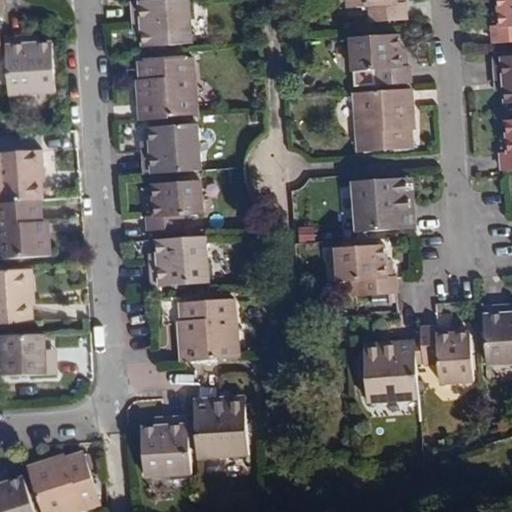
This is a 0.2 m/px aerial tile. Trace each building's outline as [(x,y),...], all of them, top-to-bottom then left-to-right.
[(192,44),(188,0),(156,0),(132,2),(134,26),(142,26),(142,33),(143,48),(192,44)] [(400,3),(399,0),(351,0),(352,6),(373,4),(375,21),(409,18),(408,2),(405,2),(400,3)] [(511,0),(503,0),(504,11),(505,27),(498,28),(497,28),(497,42),(511,41),(511,0)] [(497,11),(498,28),(505,27),(504,11),(497,11)] [(50,25),(37,26),(29,26),(29,20),(7,21),(11,77),(53,74),(50,25)] [(142,26),(134,26),(134,34),(142,33),(142,26)] [(413,65),(411,65),(404,65),(403,49),(402,35),(354,38),(356,68),(377,66),(379,84),(414,81),(413,65)] [(511,57),(506,58),(498,58),(500,82),(509,81),(510,89),(511,103),(511,102),(511,57)] [(142,101),(138,101),(140,120),(196,116),(192,59),(139,63),(141,92),(142,101)] [(509,81),(500,82),(500,90),(510,89),(509,81)] [(414,89),(357,92),(361,151),(415,147),(413,123),(416,123),(414,89)] [(149,128),(150,142),(150,151),(143,151),(144,174),(200,170),(196,124),(149,128)] [(142,142),(143,151),(150,151),(150,142),(142,142)] [(0,153),(0,169),(1,205),(40,203),(44,202),(43,182),(42,167),(45,166),(44,151),(0,153)] [(406,179),(357,182),(359,232),(417,229),(416,203),(408,203),(406,179)] [(414,179),(406,179),(408,203),(416,203),(414,179)] [(153,183),(154,199),(155,215),(149,216),(148,216),(148,232),(182,230),(181,214),(202,213),(200,181),(153,183)] [(41,234),(41,224),(40,203),(1,205),(0,205),(0,258),(50,256),(50,234),(41,234)] [(49,223),(41,224),(41,234),(50,234),(49,223)] [(208,282),(205,236),(156,239),(157,254),(158,263),(151,263),(152,285),(208,282)] [(398,280),(396,280),(389,280),(388,263),(387,249),(339,251),(340,282),(362,282),(363,297),(399,296),(398,280)] [(23,271),(0,272),(0,325),(25,324),(25,305),(23,271)] [(182,303),(183,321),(184,330),(180,330),(182,361),(238,357),(235,300),(182,303)] [(511,314),(511,307),(488,308),(492,365),(511,363),(511,314)] [(424,328),(424,341),(426,362),(441,362),(443,383),(477,381),(474,332),(457,333),(439,335),(438,330),(438,328),(424,328)] [(46,352),(45,337),(5,340),(7,377),(58,375),(58,360),(46,360),(46,352)] [(420,398),(417,341),(401,341),(391,342),(392,349),(366,351),(369,401),(420,398)] [(392,349),(391,342),(366,344),(366,351),(392,349)] [(247,404),(222,406),(223,415),(248,414),(247,404)] [(222,406),(196,409),(199,458),(250,455),(248,414),(223,415),(222,406)] [(188,417),(165,418),(166,427),(157,428),(144,428),(147,476),(192,472),(188,417)] [(156,418),(157,428),(166,427),(165,418),(156,418)] [(87,455),(67,461),(59,463),(57,457),(27,467),(41,511),(72,511),(102,503),(87,455)] [(7,473),(2,474),(4,481),(10,480),(7,473)] [(2,474),(0,475),(0,511),(27,511),(17,478),(10,480),(4,481),(2,474)]
